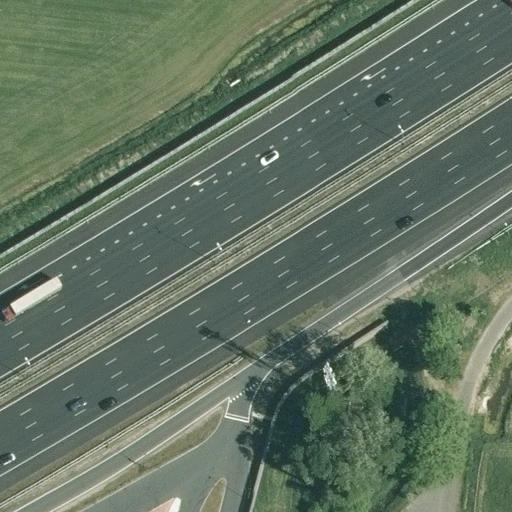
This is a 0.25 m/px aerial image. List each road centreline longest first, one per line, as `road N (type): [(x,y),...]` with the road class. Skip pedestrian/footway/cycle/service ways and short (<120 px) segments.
road 1 (motorway): [(511,29),(0,344)]
road 2 (motorway): [(0,442),(511,130)]
road 3 (motorway): [(247,373),(511,200)]
road 4 (unclassified): [(447,511),(469,380),(511,307)]
